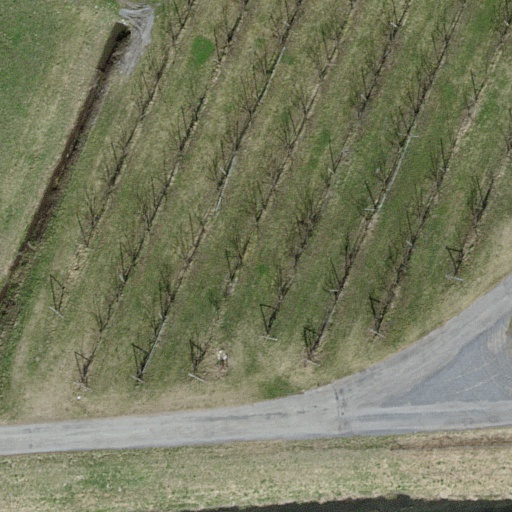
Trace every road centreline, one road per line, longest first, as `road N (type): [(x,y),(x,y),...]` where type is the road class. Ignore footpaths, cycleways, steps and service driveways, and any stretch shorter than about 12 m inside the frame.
road 1 (track): [(0,441),(511,416)]
road 2 (track): [(365,423),(511,300)]
